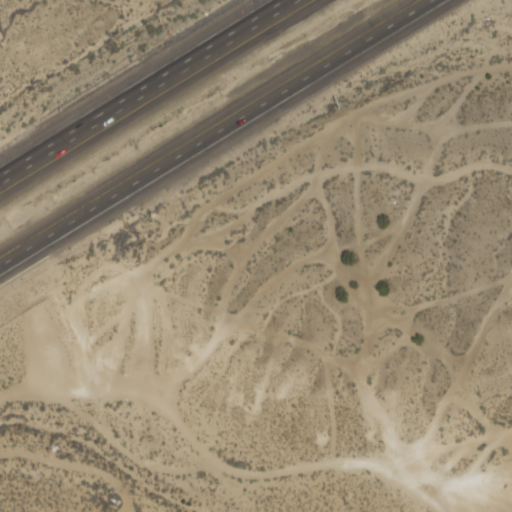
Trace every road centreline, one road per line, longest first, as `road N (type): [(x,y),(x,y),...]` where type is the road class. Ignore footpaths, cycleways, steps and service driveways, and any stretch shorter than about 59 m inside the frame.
road 1 (motorway): [(0,268),(436,0)]
road 2 (motorway): [(285,0),(0,176)]
